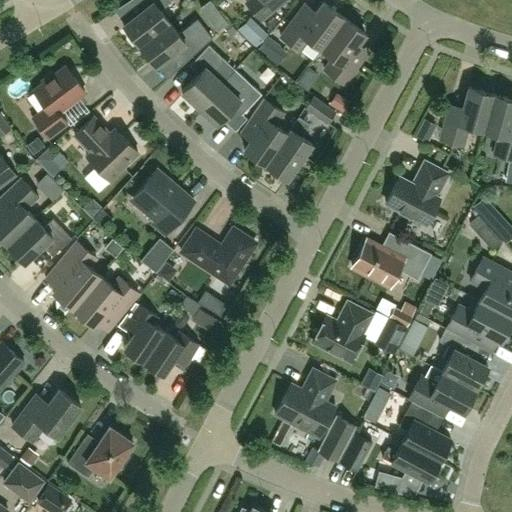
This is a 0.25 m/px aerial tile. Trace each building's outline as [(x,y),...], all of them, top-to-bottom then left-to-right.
[(134,0),(139,6),(139,12),(123,24),(139,45),(169,21),(160,10),(171,1),(170,0),(134,0)] [(249,0),(246,2),(261,20),(284,0),(249,0)] [(321,48),(344,17),(323,2),(316,11),(305,3),(280,36),(300,51),(309,39),(321,48)] [(210,17),(220,29),(227,24),(218,12),(210,17)] [(255,47),(267,34),(250,17),(237,29),(255,47)] [(365,33),(344,17),(321,48),(333,57),(324,69),(344,84),(369,51),(358,43),(365,33)] [(178,33),(169,21),(139,45),(155,65),(169,54),(175,55),(182,63),(181,63),(182,64),(212,37),(197,18),(178,33)] [(226,33),(231,37),(236,31),(231,26),(226,33)] [(258,49),(271,59),(280,46),(267,36),(258,49)] [(199,107),(222,82),(213,74),(226,60),(209,44),(190,64),(198,73),(182,90),(199,107)] [(43,109),(32,117),(47,138),(67,123),(59,111),(85,92),(66,66),(54,74),(51,73),(43,80),(43,83),(34,90),(44,103),(43,109)] [(222,82),(199,107),(217,123),(233,105),(242,114),(261,93),(244,77),(231,90),(222,82)] [(484,130),(494,93),(469,86),(461,113),(448,110),(440,139),(462,145),(468,126),(484,130)] [(328,104),(342,113),(349,102),(335,93),(328,104)] [(511,98),(494,93),(484,130),(499,134),(493,154),(511,159),(511,98)] [(335,111),(313,96),(306,107),(327,122),(335,111)] [(265,163),(287,132),(275,123),(284,112),(263,97),(240,131),(251,139),(244,149),(265,163)] [(0,134),(11,127),(0,112),(0,134)] [(93,115),(74,133),(91,151),(86,155),(110,180),(124,167),(123,165),(138,151),(115,127),(110,133),(93,115)] [(287,132),(265,163),(287,178),(312,143),(301,136),(310,124),(299,116),(288,132),(287,132)] [(43,146),(36,137),(26,145),(32,154),(43,146)] [(58,167),(64,159),(49,148),(44,156),(58,167)] [(438,151),(433,158),(440,161),(444,154),(438,151)] [(0,185),(15,174),(0,154),(0,185)] [(399,175),(385,202),(426,223),(440,196),(436,195),(448,172),(424,159),(412,182),(399,175)] [(194,200),(157,168),(135,194),(149,206),(146,209),(157,218),(152,223),(165,234),(168,230),(194,200)] [(0,237),(7,244),(35,217),(28,210),(28,206),(38,196),(21,177),(0,196),(0,237)] [(486,220),(497,210),(484,195),(472,206),(486,220)] [(93,197),(82,207),(92,217),(102,207),(93,197)] [(478,215),(468,224),(475,231),(484,222),(478,215)] [(35,217),(7,244),(24,262),(43,245),(52,255),(71,237),(53,218),(43,227),(35,217)] [(196,229),(182,251),(229,282),(255,242),(233,227),(222,245),(196,229)] [(367,238),(352,266),(390,286),(398,269),(417,279),(431,253),(389,231),(381,246),(367,238)] [(173,249),(159,237),(141,259),(154,271),(173,249)] [(73,308),(101,275),(89,265),(96,257),(77,241),(45,278),(56,287),(53,291),(73,308)] [(479,300),(511,317),(511,271),(483,256),(470,280),(485,288),(479,300)] [(167,282),(177,270),(166,262),(156,273),(167,282)] [(101,275),(73,308),(93,325),(96,321),(107,330),(139,292),(119,276),(112,284),(101,275)] [(327,314),(313,341),(350,361),(364,334),(362,333),(372,313),(347,300),(340,314),(343,316),(340,321),(327,314)] [(426,317),(433,305),(424,300),(418,312),(426,317)] [(458,304),(445,327),(479,345),(490,351),(497,339),(500,341),(511,318),(511,317),(479,300),(473,311),(458,304)] [(144,360),(164,330),(153,322),(157,316),(135,301),(120,321),(130,328),(129,329),(130,333),(132,334),(123,347),(144,360)] [(389,317),(407,326),(416,308),(404,302),(400,309),(394,306),(389,317)] [(416,313),(398,349),(412,356),(427,326),(423,324),(426,318),(416,313)] [(212,317),(206,326),(217,332),(222,323),(212,317)] [(407,326),(389,317),(388,318),(387,317),(374,342),(394,352),(407,326)] [(479,345),(445,327),(439,340),(448,345),(442,356),(448,359),(442,371),(475,388),(488,365),(473,357),(479,345)] [(164,330),(144,360),(164,374),(172,361),(174,362),(178,361),(179,360),(187,366),(199,344),(179,330),(175,337),(164,330)] [(0,388),(24,361),(1,341),(0,342),(0,388)] [(38,377),(49,366),(36,354),(25,366),(38,377)] [(291,382),(275,413),(319,436),(335,405),(325,400),(335,379),(313,367),(302,388),(291,382)] [(380,383),(392,389),(399,377),(387,371),(380,383)] [(475,388),(442,371),(436,382),(421,374),(408,398),(442,416),(449,404),(463,411),(475,388)] [(36,393),(12,425),(32,440),(44,425),(57,436),(81,405),(59,388),(48,402),(36,393)] [(402,440),(439,460),(451,438),(435,430),(442,416),(412,400),(399,425),(407,429),(402,440)] [(336,418),(319,449),(337,459),(353,427),(336,418)] [(84,437),(67,462),(88,476),(95,466),(109,476),(117,465),(121,467),(129,455),(125,452),(133,441),(110,426),(96,445),(84,437)] [(372,441),(355,432),(340,461),(357,469),(372,441)] [(439,460),(402,440),(397,450),(388,445),(382,456),(428,481),(439,460)] [(29,447),(20,457),(30,465),(39,454),(29,447)] [(312,447),(305,460),(319,466),(325,454),(312,447)] [(19,462),(4,482),(29,501),(44,481),(19,462)] [(48,482),(36,501),(52,511),(62,511),(72,498),(48,482)]
